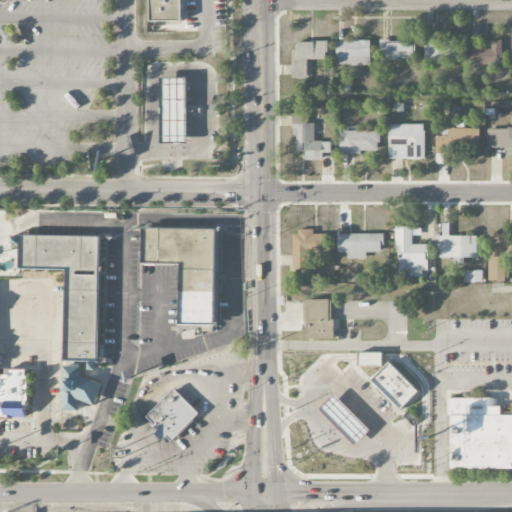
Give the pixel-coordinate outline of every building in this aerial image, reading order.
[(148,0),(182,0),(182,21),(149,21),(148,0)] [(424,64),(446,64),(446,58),(462,58),(462,43),(437,43),(437,36),(430,36),(429,46),(424,46),(424,64)] [(502,40),(491,41),(491,49),(480,50),(480,44),(471,45),(471,65),(502,65),(502,40)] [(336,41),(336,65),(370,65),(370,41),(336,41)] [(293,79),(307,78),(307,60),(328,60),(328,42),(292,42),(293,79)] [(380,43),(380,60),(416,60),(416,42),(380,43)] [(162,77),(187,76),(188,141),(163,142),(162,77)] [(331,142),(314,142),(314,124),(308,124),(308,115),(292,115),(292,136),(297,136),(297,152),(305,152),(305,161),(323,161),(323,153),(331,153),(331,142)] [(389,159),(425,159),(425,125),(389,124),(389,159)] [(480,129),(449,129),(449,136),(435,136),(435,149),(479,150),(480,129)] [(511,129),(488,129),(488,148),(508,148),(507,156),(511,155),(511,129)] [(340,153),(379,152),(379,131),(339,132),(340,153)] [(143,227),(143,262),(181,263),(180,324),(217,325),(219,229),(143,227)] [(428,245),(412,245),(412,227),(397,227),(396,271),(428,271),(428,245)] [(293,269),(308,269),(308,253),(325,253),(325,235),(314,235),(314,231),(293,231),(293,269)] [(383,234),(338,234),(338,253),(347,253),(347,259),(366,259),(366,252),(382,252),(383,234)] [(21,247),(0,253),(0,277),(21,277),(21,267),(67,267),(67,360),(62,360),(62,427),(78,427),(78,410),(80,410),(80,399),(95,405),(104,383),(100,382),(100,360),(101,236),(21,235),(21,247)] [(488,281),(508,281),(508,235),(488,235),(488,281)] [(477,236),(435,236),(435,258),(477,258),(477,236)] [(464,271),(464,283),(483,283),(483,271),(464,271)] [(334,338),(334,298),(304,298),(304,338),(334,338)] [(383,353),(358,353),(358,367),(383,367),(383,353)] [(389,363),(372,381),(401,409),(418,392),(389,363)] [(0,375),(1,375),(1,374),(8,374),(8,369),(27,369),(27,376),(30,376),(30,404),(27,404),(27,417),(0,416),(0,375)] [(174,388),(200,412),(172,441),(167,436),(163,440),(156,433),(160,429),(146,417),(174,388)] [(335,395),(320,409),(355,445),(370,431),(335,395)] [(511,472),(447,473),(447,397),(489,397),(489,406),(501,406),(501,414),(511,414),(511,472)]
